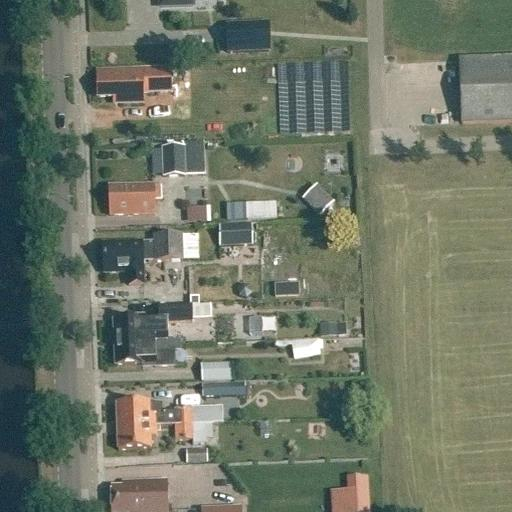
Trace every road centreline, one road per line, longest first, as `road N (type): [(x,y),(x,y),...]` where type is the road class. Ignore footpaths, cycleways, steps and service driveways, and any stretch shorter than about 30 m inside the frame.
road 1 (secondary): [(72,511),(52,0)]
road 2 (unclassified): [(378,129),(375,0)]
